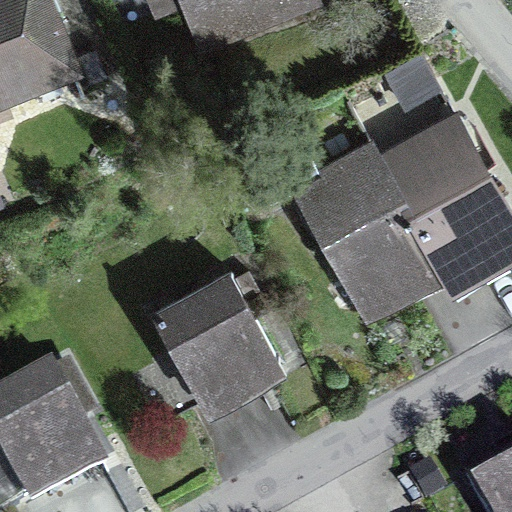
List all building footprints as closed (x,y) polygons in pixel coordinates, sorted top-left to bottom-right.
[(58,0),(0,0),(0,99),(84,67),(58,0)] [(147,0),(150,6),(166,0),(178,0),(194,41),(302,0),(147,0)] [(511,208),(458,114),(380,158),(442,266),(453,286),(511,252),(511,208)] [(371,142),(287,189),(358,314),(442,266),(380,158),(371,142)] [(215,247),(136,288),(196,402),(274,361),(215,247)] [(44,344),(0,367),(0,450),(26,499),(104,458),(44,344)] [(483,511),(511,511),(511,457),(467,484),(483,511)]
